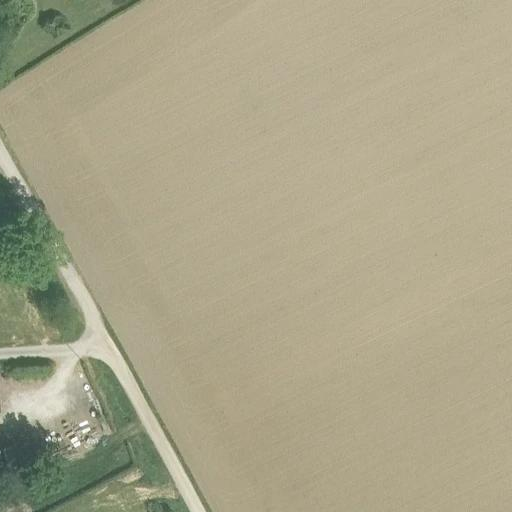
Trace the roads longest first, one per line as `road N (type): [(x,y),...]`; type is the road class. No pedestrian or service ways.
road 1 (track): [(0,134),(106,352)]
road 2 (track): [(106,352),(199,511)]
